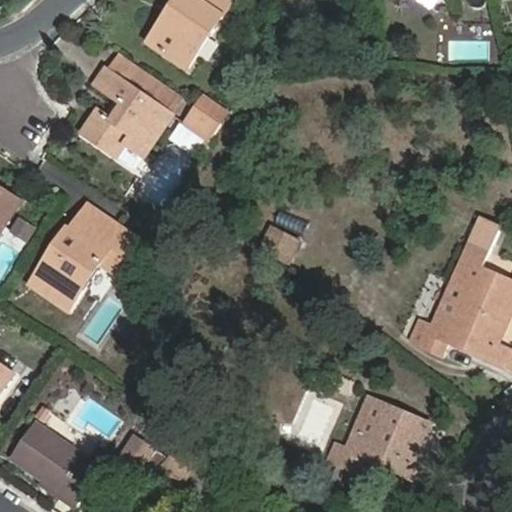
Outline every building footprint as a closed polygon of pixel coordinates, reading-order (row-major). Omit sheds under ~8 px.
[(181,12),(156,49),(189,72),(234,5),(226,0),(182,0),(177,8),(181,12)] [(151,46),(156,49),(181,12),(177,8),(151,46)] [(115,127),(106,121),(99,116),(84,138),(118,161),(135,138),(153,151),(176,119),(109,73),(98,88),(119,103),(127,109),(115,127)] [(204,96),(184,125),(209,142),(229,113),(204,96)] [(119,103),(106,121),(115,127),(127,109),(119,103)] [(135,138),(118,161),(137,174),(153,151),(135,138)] [(1,206),(0,205),(0,238),(22,208),(7,197),(1,206)] [(94,212),(77,237),(85,242),(102,217),(94,212)] [(501,226),(479,216),(430,323),(417,317),(407,338),(445,355),(449,345),(511,373),(511,346),(499,340),(511,311),(511,275),(484,262),(501,226)] [(85,242),(77,237),(74,235),(37,289),(75,315),(107,271),(121,280),(145,246),(102,217),(85,242)] [(21,219),(12,233),(28,244),(38,229),(21,219)] [(265,254),(291,264),(300,239),(274,229),(265,254)] [(0,415),(22,382),(0,366),(0,415)] [(414,463),(431,424),(385,403),(371,438),(354,431),(345,451),(333,445),(326,460),(358,474),(365,458),(419,482),(425,468),(414,463)] [(84,509),(108,474),(41,428),(17,463),(84,509)] [(158,452),(139,439),(126,458),(145,471),(158,452)]
